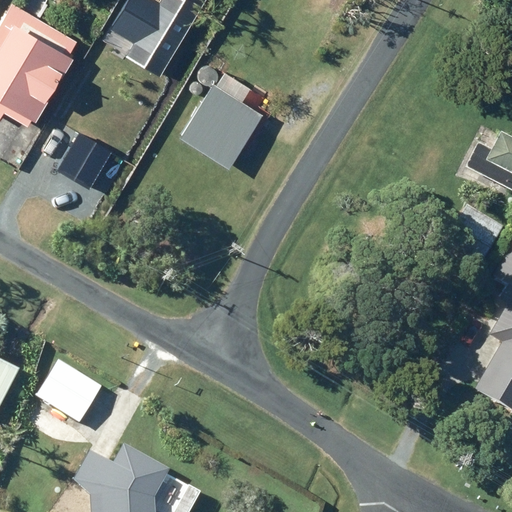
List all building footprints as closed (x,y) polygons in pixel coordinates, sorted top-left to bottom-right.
[(51,73),(71,38),(4,0),(2,0),(0,4),(0,112),(17,122),(20,117),(24,119),(36,98),(29,94),(44,69),(51,73)] [(114,74),(108,84),(127,95),(133,85),(139,89),(182,15),(156,0),(144,0),(140,1),(136,8),(125,1),(90,60),(114,74)] [(202,80),(165,133),(215,168),(252,115),(202,80)] [(457,167),(507,193),(511,183),(511,142),(492,132),(483,149),(469,142),(457,167)] [(433,248),(470,270),(496,228),(459,206),(433,248)] [(511,397),(511,231),(485,278),(494,283),(488,294),(501,301),(484,331),(497,338),(475,376),(511,397)] [(0,411),(22,370),(0,359),(0,411)] [(91,388),(49,361),(27,396),(69,423),(91,388)] [(81,450),(65,478),(82,495),(82,511),(144,511),(144,496),(159,469),(112,444),(103,462),(81,450)] [(192,511),(203,493),(189,485),(174,511),(192,511)]
